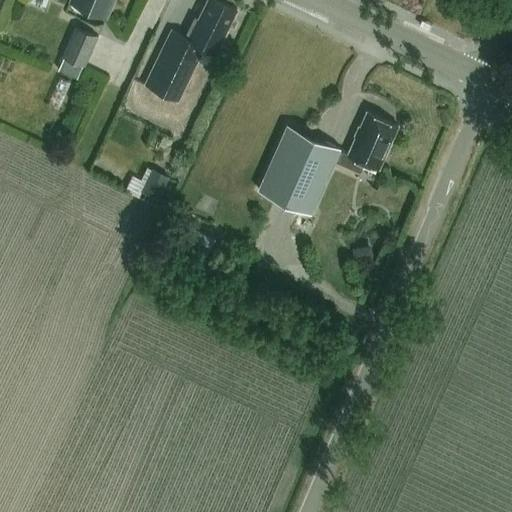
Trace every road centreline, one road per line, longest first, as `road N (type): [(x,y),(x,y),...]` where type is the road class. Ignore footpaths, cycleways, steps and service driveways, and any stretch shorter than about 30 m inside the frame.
road 1 (unclassified): [(309,511),(491,81)]
road 2 (primary): [(491,81),(319,0)]
